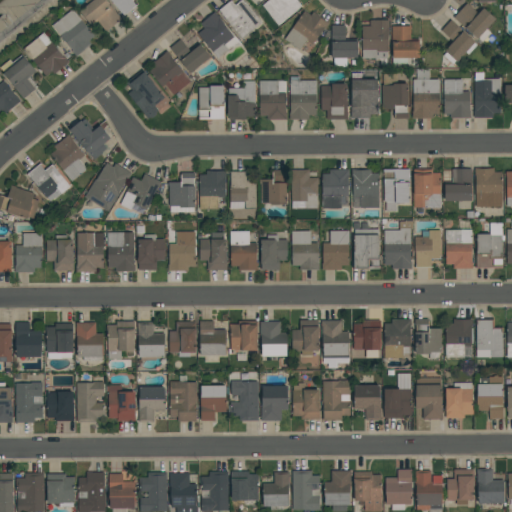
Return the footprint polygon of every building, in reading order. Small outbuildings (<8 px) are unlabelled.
[(97,21),(91,26),(79,11),(87,4),(84,1),(85,0),(105,0),(121,19),(105,31),(97,21)] [(109,0),(132,0),(136,5),(122,16),(109,0)] [(243,0),(262,23),(241,39),(220,13),(221,13),(218,10),(230,0),(234,5),(239,0),(243,0)] [(277,26),(269,15),(269,14),(261,4),(266,0),(296,0),(302,7),(277,26)] [(453,18),(466,3),(476,12),(481,6),(495,19),(486,29),(490,33),(482,42),(478,38),(477,39),(465,28),(464,28),(453,18)] [(94,36),(88,41),(91,44),(76,56),(52,25),(72,9),(94,36)] [(311,45),(306,40),(298,50),(283,39),(304,11),(310,15),(312,12),(328,23),(324,30),(323,29),(311,45)] [(237,41),(228,49),(228,50),(217,58),(197,33),(203,28),(199,24),(214,12),(220,18),(219,19),(237,41)] [(457,61),(456,61),(452,65),(442,56),(446,52),(442,48),(450,40),(440,31),(450,19),(475,41),(474,43),(476,45),(468,55),(465,52),(457,61)] [(387,58),(362,58),(362,26),(369,26),(369,20),(389,20),(389,35),(388,35),(388,51),(387,51),(387,58)] [(346,67),(333,67),(333,58),(331,58),(331,25),(345,25),(345,39),(357,39),(357,58),(346,58),(346,67)] [(391,26),(410,26),(410,38),(419,38),(419,58),(407,58),(407,63),(392,63),(392,56),(392,43),(391,43),(391,26)] [(23,48),(43,32),(64,57),(65,57),(68,62),(53,74),(51,71),(46,76),(23,48)] [(210,57),(189,74),(169,48),(180,39),(190,52),(200,44),(210,57)] [(148,71),(170,97),(190,81),(172,58),(172,57),(167,51),(153,62),(155,66),(148,71)] [(35,88),(22,98),(3,73),(4,72),(0,68),(0,66),(9,59),(14,65),(24,57),(36,71),(27,78),(35,88)] [(164,98),(154,106),(158,110),(156,112),(156,114),(152,117),(150,117),(147,119),(127,94),(131,90),(125,83),(143,69),(153,83),(164,98)] [(411,118),(411,111),(412,111),(412,79),(416,79),(416,69),(428,69),(428,79),(438,79),(438,114),(431,114),(431,118),(411,118)] [(376,115),(369,115),(369,118),(350,118),(350,105),(351,105),(351,72),(361,72),(361,79),(377,79),(377,103),(376,103),(376,115)] [(473,117),(473,81),(474,81),(474,72),(483,72),(483,78),(500,78),(500,113),(492,113),(492,117),(473,117)] [(408,83),(408,105),(407,105),(407,113),(408,113),(408,118),(393,118),(393,109),(381,109),(381,85),(382,85),(382,74),(397,74),(397,83),(408,83)] [(289,119),(289,112),(289,76),(299,76),(299,80),(316,80),(316,115),(308,115),(308,119),(289,119)] [(470,117),(449,117),(449,114),(443,114),(443,79),(462,79),(462,91),(469,91),(469,111),(470,111),(470,117)] [(20,101),(5,113),(2,111),(0,112),(0,82),(3,80),(20,101)] [(286,119),(267,119),(267,116),(259,116),(259,80),(285,80),(285,112),(286,112),(286,119)] [(227,116),(227,95),(228,95),(228,88),(242,88),(242,81),(254,81),(254,116),(245,116),(245,120),(229,120),(229,116),(227,116)] [(347,119),(326,119),(326,110),(320,110),(320,85),(331,85),(331,83),(345,83),(345,91),(346,91),(346,111),(347,111),(347,119)] [(223,85),(223,119),(197,119),(197,117),(198,117),(198,111),(197,111),(197,106),(198,106),(198,87),(209,87),(209,85),(223,85)] [(511,103),(503,103),(503,85),(511,85),(511,103)] [(69,130),(84,118),(92,128),(98,123),(110,138),(103,144),(106,148),(101,153),(94,160),(69,130)] [(71,181),(50,154),(55,149),(53,147),(69,134),(72,138),(71,139),(84,155),(79,159),(87,169),(71,181)] [(132,173),(125,184),(124,184),(118,193),(119,194),(107,212),(83,197),(95,179),(96,179),(106,162),(113,166),(115,163),(132,173)] [(52,164),(70,187),(54,200),(53,199),(49,202),(29,177),(29,178),(26,174),(39,163),(44,170),(52,164)] [(471,201),(444,201),(444,184),(451,184),(451,168),(471,168),(471,201)] [(474,168),(493,168),(493,172),(501,172),(501,207),(475,207),(475,176),(474,176),(474,168)] [(317,208),(291,208),(291,201),(291,169),(308,169),(308,178),(318,178),(318,184),(317,184),(317,208)] [(321,208),(321,173),(329,173),(329,169),(348,169),(348,177),(347,177),(347,196),(341,196),(341,208),(321,208)] [(351,169),(371,169),(371,173),(378,173),(378,208),(359,208),(359,196),(352,196),(352,177),(351,177),(351,169)] [(385,212),(385,202),(383,202),(383,172),(382,172),(382,169),(409,169),(409,182),(408,182),(408,204),(395,204),(395,212),(385,212)] [(440,172),(440,208),(413,208),(413,169),(432,169),(432,172),(440,172)] [(199,209),(199,175),(206,175),(206,170),(226,170),(226,177),(225,177),(225,197),(218,197),(218,209),(199,209)] [(259,179),(272,179),(272,170),(283,170),(283,183),(286,183),(286,205),(271,205),(271,203),(260,203),(260,183),(259,183),(259,179)] [(229,208),(229,171),(246,171),(246,179),(255,179),(255,208),(229,208)] [(167,182),(180,182),(180,172),(194,172),(194,207),(194,212),(169,212),(169,206),(169,186),(167,186),(167,182)] [(140,181),(143,174),(160,182),(158,187),(157,187),(146,210),(133,204),(130,210),(120,204),(130,182),(129,182),(132,177),(140,181)] [(27,219),(6,212),(6,211),(0,209),(0,194),(7,197),(11,185),(34,193),(32,198),(38,200),(33,218),(28,217),(27,219)] [(383,265),(383,230),(399,230),(399,221),(412,221),(412,229),(410,229),(410,262),(410,268),(391,268),(391,265),(383,265)] [(475,268),(475,254),(476,254),(476,234),(489,234),(489,222),(502,222),(502,236),(501,236),(501,258),(502,258),(502,268),(475,268)] [(354,235),(354,229),(377,229),(377,234),(378,234),(378,255),(380,255),(380,261),(378,261),(378,266),(379,266),(379,269),(353,269),(353,235),(354,235)] [(471,229),(471,262),(472,262),(472,268),(452,268),(452,264),(444,264),(444,229),(471,229)] [(348,230),(348,265),(341,265),(341,270),(321,270),(321,262),(322,262),(322,242),(329,242),(329,230),(348,230)] [(440,230),(440,259),(431,259),(431,268),(415,268),(415,252),(414,252),(414,237),(421,237),(421,231),(428,231),(428,230),(440,230)] [(257,270),(238,270),(238,266),(230,266),(230,246),(229,246),(229,231),(249,231),(249,243),(256,243),(256,263),(257,263),(257,270)] [(299,270),(299,265),(291,265),(291,231),(310,231),(310,243),(318,243),(318,262),(319,262),(319,270),(299,270)] [(133,232),(133,264),(134,264),(134,271),(114,271),(114,268),(106,268),(106,232),(133,232)] [(194,232),(195,267),(187,267),(187,271),(168,271),(168,264),(169,264),(168,244),(175,244),(175,232),(194,232)] [(41,233),(41,268),(34,268),(34,272),(14,272),(14,265),(15,265),(15,245),(22,245),(22,233),(41,233)] [(103,233),(103,267),(95,267),(95,272),(75,272),(75,264),(76,264),(76,233),(103,233)] [(226,239),(226,257),(227,257),(227,270),(206,270),(206,261),(199,261),(199,239),(211,239),(211,233),(224,233),(225,239),(226,239)] [(164,239),(164,260),(156,260),(156,270),(138,270),(138,264),(137,264),(137,239),(143,239),(143,234),(155,234),(155,239),(164,239)] [(73,270),(53,270),(53,261),(45,261),(45,240),(55,240),(55,235),(66,235),(66,239),(73,239),(73,270)] [(261,270),(261,264),(260,264),(260,240),(267,240),(267,235),(278,235),(278,239),(287,239),(287,260),(279,260),(279,270),(261,270)] [(10,272),(0,272),(0,236),(5,236),(5,241),(11,241),(11,256),(12,256),(12,265),(10,265),(10,272)] [(476,357),(476,324),(475,324),(475,318),(493,318),(493,327),(502,327),(502,332),(501,332),(501,357),(476,357)] [(317,319),(317,327),(318,327),(318,351),(312,351),(312,355),(301,355),(301,351),(291,351),(291,330),(299,330),(299,319),(317,319)] [(410,319),(410,326),(410,346),(409,346),(409,353),(402,353),(402,358),(383,358),(383,323),(391,323),(391,319),(410,319)] [(414,319),(428,319),(428,328),(441,328),(441,334),(440,334),(440,352),(429,352),(429,354),(414,354),(414,332),(415,332),(415,325),(414,325),(414,319)] [(445,358),(445,323),(452,323),(452,319),(472,319),(472,326),(471,326),(471,346),(464,346),(464,358),(445,358)] [(321,320),(341,320),(341,331),(348,331),(348,363),(337,363),(337,368),(327,368),(327,363),(322,363),(322,333),(321,333),(321,326),(321,320)] [(353,323),(362,323),(362,320),(380,320),(380,350),(378,350),(378,357),(365,357),(365,349),(353,349),(353,323)] [(107,324),(116,324),(116,321),(134,321),(134,329),(134,351),(121,351),(121,359),(108,359),(108,351),(107,351),(107,324)] [(195,321),(195,334),(195,352),(189,352),(189,357),(178,357),(178,352),(169,352),(169,331),(175,331),(175,321),(195,321)] [(225,329),(225,355),(199,355),(199,321),(213,321),(213,329),(225,329)] [(257,321),(257,350),(241,351),(241,350),(230,350),(230,324),(238,324),(238,321),(257,321)] [(287,356),(261,356),(261,337),(259,337),(259,321),(279,321),(279,332),(287,332),(287,356)] [(15,322),(29,322),(29,330),(40,330),(40,357),(15,357),(15,322)] [(75,322),(95,322),(95,333),(103,333),(103,357),(101,357),(101,362),(83,362),(83,357),(76,357),(76,337),(75,337),(75,322)] [(164,333),(164,357),(139,357),(139,347),(137,347),(137,328),(137,322),(153,322),(153,333),(164,333)] [(71,358),(61,358),(61,359),(47,359),(47,353),(46,353),(46,344),(45,344),(45,327),(54,327),(54,323),(72,323),(72,330),(72,352),(71,352),(71,358)] [(0,362),(0,324),(10,324),(10,330),(11,330),(11,362),(0,362)] [(410,415),(401,415),(401,418),(383,418),(383,389),(396,389),(396,373),(409,373),(409,388),(410,388),(410,415)] [(195,421),(177,421),(177,417),(169,417),(169,381),(178,381),(178,375),(186,375),(186,382),(196,382),(196,405),(195,405),(195,421)] [(379,385),(379,404),(380,404),(380,420),(364,420),(364,409),(353,409),(353,385),(359,385),(359,375),(372,375),(372,385),(379,385)] [(502,418),(488,418),(488,410),(476,410),(476,396),(477,396),(477,384),(479,384),(479,378),(488,378),(488,377),(502,377),(502,396),(502,418)] [(414,408),(415,385),(416,385),(416,378),(440,378),(440,384),(441,385),(441,405),(442,405),(442,419),(422,419),(422,408),(414,408)] [(258,381),(258,420),(238,420),(238,415),(230,415),(230,402),(238,402),(238,395),(230,395),(230,380),(240,380),(240,381),(258,381)] [(322,420),(322,381),(338,381),(338,380),(349,380),(349,415),(341,416),(341,420),(322,420)] [(76,422),(76,383),(93,383),(93,381),(103,381),(103,396),(95,396),(95,403),(102,403),(102,417),(95,417),(95,422),(76,422)] [(12,422),(0,422),(0,382),(5,382),(5,388),(10,388),(10,400),(11,400),(11,410),(12,410),(12,422)] [(15,383),(32,383),(32,382),(42,382),(42,397),(33,397),(33,403),(42,403),(42,417),(34,417),(34,422),(15,422),(15,383)] [(444,418),(444,388),(453,388),(453,382),(471,382),(471,389),(472,389),(472,415),(464,415),(464,418),(444,418)] [(319,419),(300,419),(300,416),(292,416),(292,390),(292,385),(297,385),(297,383),(304,383),(304,389),(319,389),(319,419)] [(108,418),(108,391),(105,391),(105,385),(121,385),(121,391),(134,391),(134,420),(117,420),(117,418),(108,418)] [(213,420),(200,420),(200,397),(200,385),(225,385),(225,397),(226,397),(226,412),(213,412),(213,420)] [(287,409),(280,409),(280,420),(260,420),(260,406),(261,406),(261,398),(262,398),(262,386),(286,386),(287,398),(287,409)] [(139,387),(164,387),(164,399),(165,399),(165,410),(153,410),(153,422),(138,422),(138,409),(138,399),(139,399),(139,387)] [(55,421),(55,418),(46,418),(46,392),(57,392),(73,392),(73,421),(55,421)] [(391,510),(391,504),(385,504),(385,477),(397,477),(397,469),(411,469),(411,504),(404,504),(404,510),(391,510)] [(473,469),(474,500),(466,500),(467,504),(455,505),(455,500),(446,500),(446,478),(453,478),(453,469),(473,469)] [(477,503),(477,484),(476,484),(476,474),(476,469),(492,469),(492,480),(503,480),(503,503),(477,503)] [(319,511),(308,511),(308,510),(292,510),(292,470),(311,470),(311,476),(319,476),(319,511)] [(333,511),(333,505),(323,505),(323,482),(330,482),(330,470),(350,470),(350,483),(349,483),(349,505),(346,505),(346,511),(333,511)] [(430,470),(430,482),(432,482),(432,476),(441,476),(441,509),(429,509),(429,510),(415,510),(415,483),(414,483),(414,470),(430,470)] [(231,500),(231,484),(230,484),(230,478),(231,478),(231,471),(248,471),(248,474),(257,474),(257,506),(244,506),(244,500),(231,500)] [(380,511),(364,511),(364,510),(355,510),(354,501),(354,483),(353,483),(353,472),(371,471),(371,475),(380,475),(380,511)] [(0,511),(0,472),(12,472),(12,511),(0,511)] [(86,472),(104,472),(104,489),(105,489),(105,511),(89,511),(78,511),(78,477),(86,477),(86,472)] [(147,472),(166,472),(166,511),(150,511),(139,511),(139,498),(147,498),(147,492),(139,492),(139,477),(147,477),(147,472)] [(227,511),(212,511),(200,511),(200,497),(201,497),(201,490),(200,490),(200,476),(208,476),(208,472),(227,472),(227,511)] [(262,483),(273,483),(273,472),(288,472),(288,485),(288,506),(262,506),(262,483)] [(43,511),(16,511),(16,499),(17,499),(17,492),(15,492),(15,477),(24,477),(24,473),(43,473),(43,511)] [(112,511),(112,509),(108,509),(108,473),(122,473),(122,481),(134,481),(134,508),(127,508),(127,511),(112,511)] [(196,511),(176,511),(176,507),(171,507),(171,500),(169,500),(169,473),(189,473),(189,484),(196,484),(196,511)] [(46,474),(65,474),(65,477),(74,477),(74,483),(73,483),(73,503),(73,507),(59,507),(59,503),(46,503),(46,486),(46,474)]
